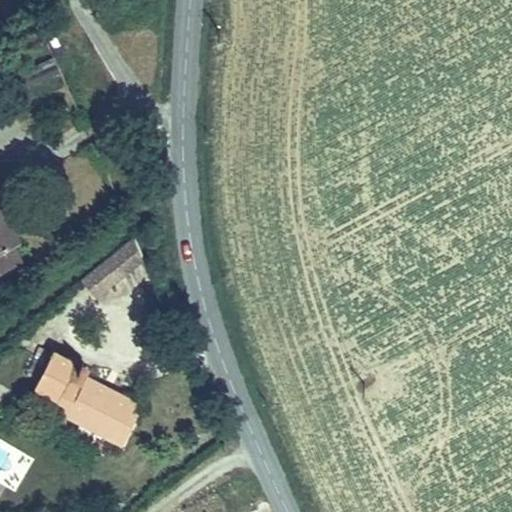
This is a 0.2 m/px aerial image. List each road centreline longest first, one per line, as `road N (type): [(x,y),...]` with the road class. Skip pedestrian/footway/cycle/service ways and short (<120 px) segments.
road 1 (tertiary): [(183,132),(187,219),(203,297),(290,511)]
road 2 (unclassified): [(77,0),(158,120),(183,132)]
road 3 (tertiary): [(190,0),(183,132)]
